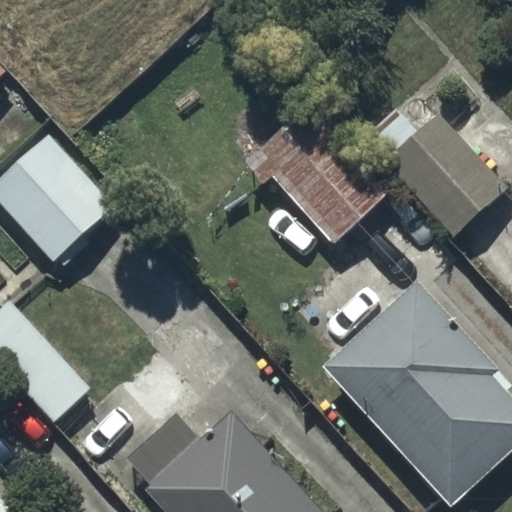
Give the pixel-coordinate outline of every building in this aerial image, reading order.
[(0,98),(13,87),(0,73),(0,98)] [(402,116),(368,150),(393,175),(388,179),(459,252),(511,200),(511,199),(442,127),(427,142),(402,116)] [(312,124),(251,176),(269,196),(276,189),(339,261),(391,216),(312,124)] [(58,146),(0,196),(0,216),(51,276),(119,217),(58,146)] [(92,382),(11,297),(0,307),(0,357),(57,416),(92,382)] [(503,389),(423,300),(362,355),(356,348),(342,361),(347,366),(329,383),(444,511),(469,511),(511,474),(511,412),(496,395),(503,389)] [(181,409),(133,452),(155,476),(146,484),(172,511),(333,511),(235,404),(203,433),(181,409)] [(0,511),(12,511),(17,508),(0,490),(0,511)]
